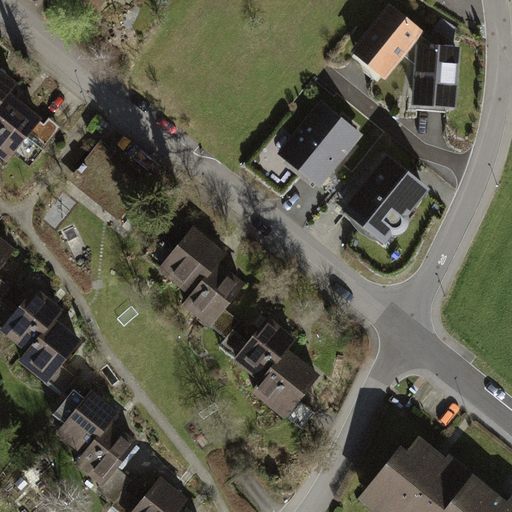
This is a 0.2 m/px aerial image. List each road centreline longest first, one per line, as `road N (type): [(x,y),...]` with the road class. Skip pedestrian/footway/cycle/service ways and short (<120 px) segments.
road 1 (residential): [(406,337),(0,2)]
road 2 (residential): [(500,67),(482,165),(406,337)]
road 3 (residential): [(406,337),(309,511)]
road 4 (residential): [(511,419),(406,337)]
